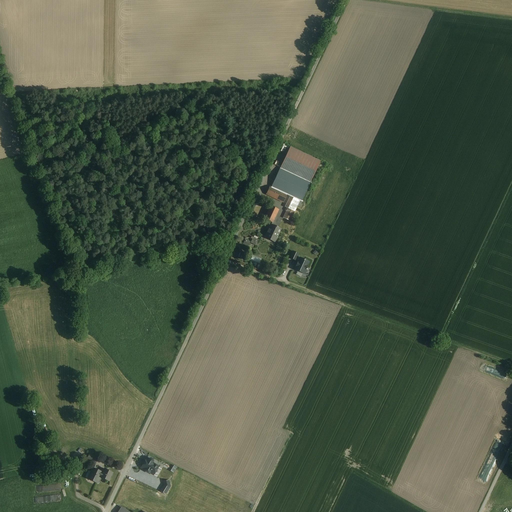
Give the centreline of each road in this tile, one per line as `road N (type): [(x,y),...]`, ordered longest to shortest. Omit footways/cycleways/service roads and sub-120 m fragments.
road 1 (unclassified): [(345,0),(105,511)]
road 2 (track): [(511,187),(440,339),(511,364)]
road 3 (track): [(422,511),(288,435),(252,511)]
road 4 (track): [(440,339),(223,260)]
road 5 (track): [(366,0),(511,18)]
road 6 (track): [(177,82),(258,185)]
